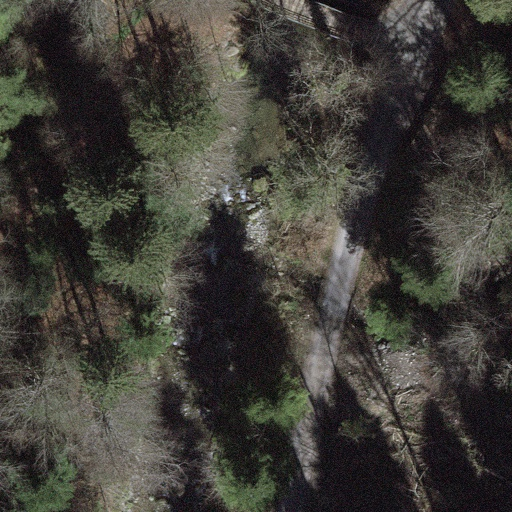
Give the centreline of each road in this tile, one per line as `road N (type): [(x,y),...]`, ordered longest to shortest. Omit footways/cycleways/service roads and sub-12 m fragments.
road 1 (track): [(291,511),(338,276),(435,0)]
road 2 (track): [(191,0),(148,27),(100,109),(47,154),(0,226)]
road 3 (track): [(415,50),(273,0)]
